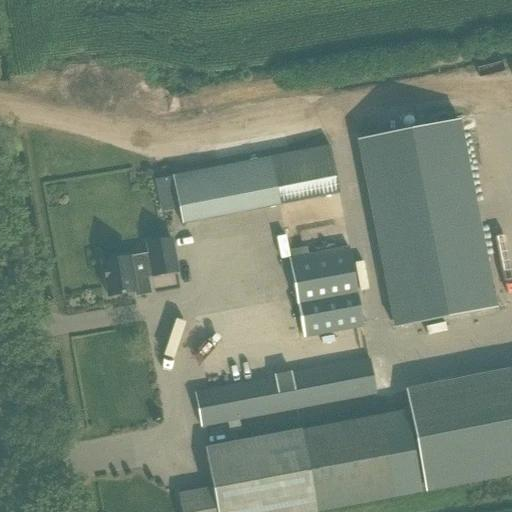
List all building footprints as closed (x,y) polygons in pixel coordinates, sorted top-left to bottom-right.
[(461,120),(357,140),(393,328),(498,308),(461,120)] [(329,146),(172,176),(182,223),(339,193),(329,146)] [(102,262),(108,298),(134,293),(135,297),(150,294),(147,275),(152,274),(153,277),(177,273),(171,239),(147,244),(149,254),(102,262)] [(288,258),(303,339),(362,328),(347,247),(288,258)] [(194,393),(200,427),(375,394),(369,360),(194,393)] [(511,368),(508,369),(405,389),(425,492),(511,475),(511,368)] [(125,397),(116,407),(130,419),(139,409),(125,397)] [(179,496),(181,511),(313,511),(396,497),(382,417),(302,433),(205,451),(212,490),(179,496)]
